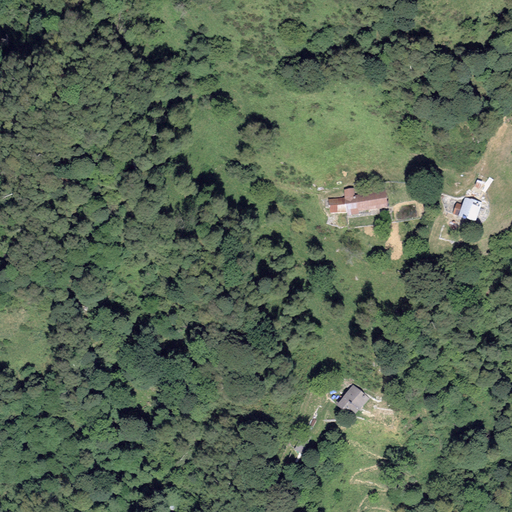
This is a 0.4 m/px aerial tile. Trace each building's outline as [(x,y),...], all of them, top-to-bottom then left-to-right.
[(493,180),(489,178),(485,183),(477,180),(474,187),(480,189),(484,193),(493,180)] [(354,188),(344,189),(345,198),(328,200),(330,214),(346,213),(346,216),(357,215),(357,212),(388,208),(386,192),(354,195),(354,188)] [(482,203),(465,197),(462,205),(456,203),(453,214),(475,222),(482,203)] [(353,385),(336,407),(347,416),(350,412),(355,415),(369,398),(353,385)] [(298,442),(294,450),(301,453),(305,446),(298,442)]
